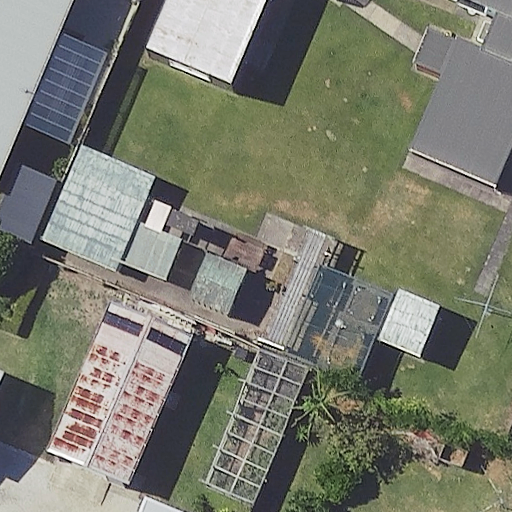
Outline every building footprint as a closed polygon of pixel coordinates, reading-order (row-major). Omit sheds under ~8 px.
[(104,36),(119,0),(22,0),(21,3),(104,36)] [(292,0),(188,0),(159,70),(249,107),(292,0)] [(511,0),(432,0),(481,20),(420,169),(504,203),(511,184),(511,0)] [(205,216),(89,159),(41,258),(157,315),(205,216)] [(209,248),(183,310),(259,342),(284,279),(209,248)] [(393,308),(371,358),(430,385),(458,321),(399,295),(393,308)] [(26,397),(0,386),(0,446),(5,449),(26,397)]
